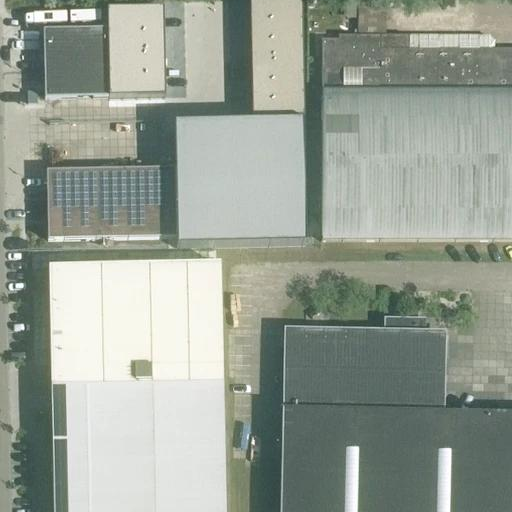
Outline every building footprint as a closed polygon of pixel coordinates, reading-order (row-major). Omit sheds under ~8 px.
[(301,1),(249,2),(249,22),(301,21),(301,1)] [(162,11),(106,12),(107,32),(107,34),(163,33),(162,11)] [(301,21),(249,22),(249,42),(302,41),(301,21)] [(43,33),(44,101),(108,100),(107,32),(43,33)] [(163,33),(107,34),(107,56),(163,55),(163,33)] [(488,38),(380,38),(352,38),(352,42),(321,42),(321,89),(311,89),(311,90),(321,90),(321,243),(511,243),(511,51),(494,51),(494,43),(488,38)] [(302,41),(249,42),(250,61),(302,60),(302,41)] [(163,55),(107,56),(108,78),(164,77),(163,55)] [(302,60),(250,61),(250,81),(303,80),(302,60)] [(164,77),(108,78),(108,100),(164,99),(164,77)] [(303,80),(250,81),(251,101),(303,99),(303,80)] [(303,99),(251,101),(251,121),(303,120),(303,99)] [(170,143),(170,123),(123,124),(123,143),(170,143)] [(296,210),(188,213),(176,213),(175,171),(46,174),(47,243),(176,240),(188,240),(296,238),(296,210)] [(224,511),(219,267),(48,270),(52,511),(224,511)] [(511,511),(511,416),(423,415),(425,322),(384,321),(384,334),(304,332),(302,413),(282,412),(279,511),(511,511)]
